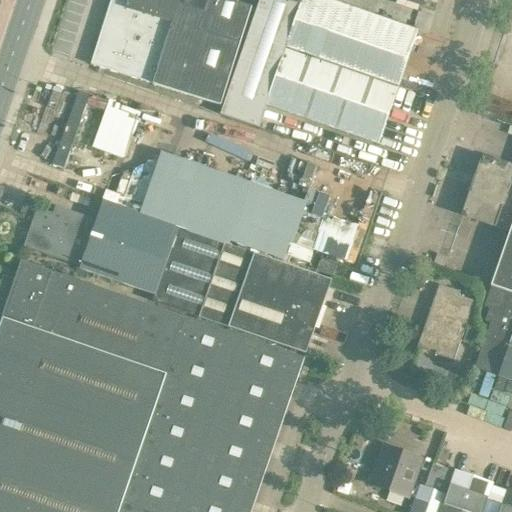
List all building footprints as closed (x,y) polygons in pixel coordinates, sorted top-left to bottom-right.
[(209,0),(200,31),(173,22),(180,0),(111,0),(91,66),(221,107),(252,8),(238,4),(238,0),(209,0)] [(398,89),(418,32),(323,0),(261,0),(248,37),(398,89)] [(398,89),(248,37),(222,115),(259,128),(267,107),(379,145),(398,89)] [(79,92),(53,166),(64,170),(87,105),(90,96),(79,92)] [(90,96),(87,105),(132,121),(136,113),(90,96)] [(113,121),(105,143),(114,146),(122,124),(113,121)] [(511,168),(484,158),(463,217),(495,229),(496,227),(511,232),(492,287),(511,294),(511,168)] [(123,173),(116,195),(124,199),(132,176),(123,173)] [(106,193),(103,201),(117,206),(120,198),(106,193)] [(200,318),(224,246),(103,204),(96,223),(65,212),(62,219),(39,211),(26,247),(81,266),(80,270),(155,296),(153,302),(200,318)] [(307,355),(331,283),(224,246),(200,318),(307,355)] [(337,266),(321,261),(317,272),(333,277),(337,266)] [(0,511),(118,511),(165,376),(185,320),(22,262),(15,280),(4,276),(2,282),(0,287),(0,299),(8,302),(2,320),(0,324),(0,511)] [(418,278),(415,287),(422,289),(425,280),(418,278)] [(454,362),(474,303),(459,298),(460,294),(440,287),(418,350),(454,362)] [(474,369),(498,378),(510,346),(511,338),(511,294),(492,287),(485,308),(490,310),(486,323),(490,324),(474,369)] [(250,511),(304,361),(185,320),(165,376),(118,511),(250,511)] [(511,338),(510,346),(498,378),(498,379),(511,384),(511,338)] [(449,373),(446,381),(459,386),(462,377),(449,373)] [(431,432),(425,456),(436,458),(441,435),(431,432)] [(420,486),(413,484),(421,462),(383,448),(370,486),(414,501),(420,486)] [(425,487),(420,486),(414,501),(410,511),(482,511),(492,486),(433,465),(425,487)] [(498,511),(511,511),(511,493),(506,491),(498,511)]
